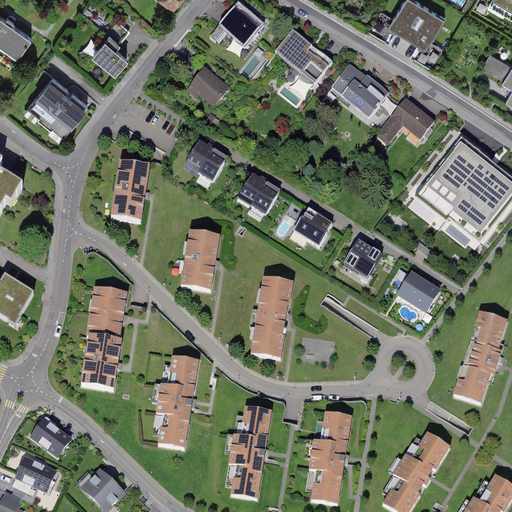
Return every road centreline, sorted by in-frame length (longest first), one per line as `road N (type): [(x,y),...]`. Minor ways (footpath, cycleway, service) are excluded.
road 1 (residential): [(66,232),(106,245),(259,383),(300,393),(385,383)]
road 2 (residential): [(511,141),(289,0)]
road 3 (residential): [(203,0),(108,119),(76,177)]
road 4 (residential): [(27,386),(60,404),(181,511)]
road 5 (residential): [(27,386),(56,312),(66,232)]
